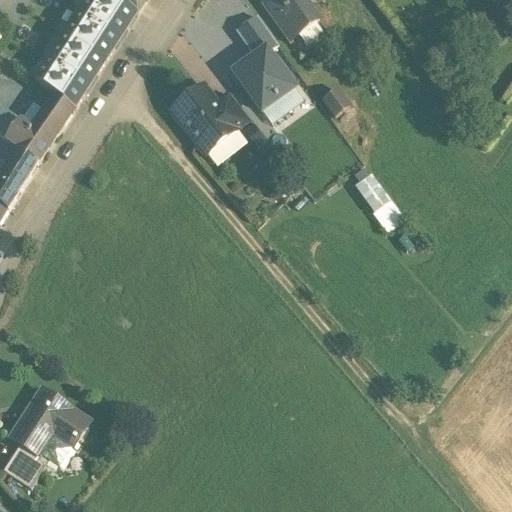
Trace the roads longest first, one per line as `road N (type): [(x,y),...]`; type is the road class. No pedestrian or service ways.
road 1 (track): [(511,324),(420,440),(117,92)]
road 2 (unclassified): [(186,0),(58,184),(0,298)]
